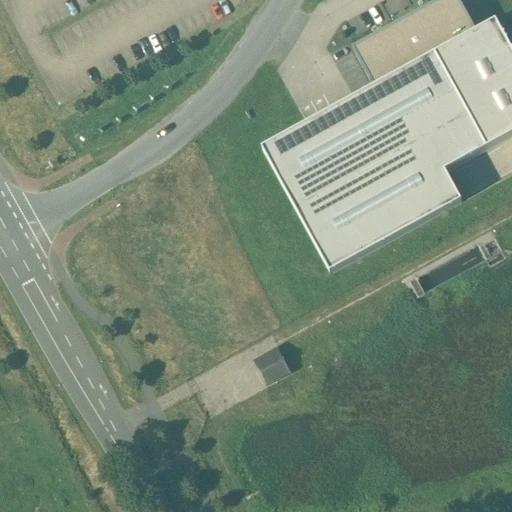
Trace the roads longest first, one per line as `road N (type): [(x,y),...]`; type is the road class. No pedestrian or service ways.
road 1 (residential): [(5,238),(161,144),(209,105),(258,51),(288,0)]
road 2 (tertiary): [(5,238),(157,511)]
